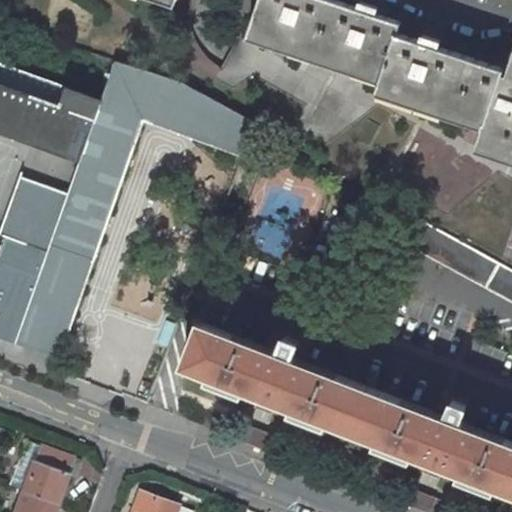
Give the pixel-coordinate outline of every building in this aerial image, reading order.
[(502,73),(504,68),(398,33),(401,22),(376,13),(378,7),(360,1),(358,7),(337,0),(259,0),(249,31),(382,76),(380,82),(378,87),(484,122),(482,128),(477,143),(511,155),(511,158),(511,162),(511,54),(506,74),(502,73)] [(380,82),(382,76),(249,31),(247,37),(380,82)] [(0,131),(81,160),(69,193),(20,176),(0,234),(6,236),(0,253),(0,337),(58,358),(143,118),(244,155),(257,123),(181,81),(115,60),(102,100),(68,88),(68,89),(0,64),(0,131)] [(482,128),(484,122),(378,87),(376,93),(482,128)] [(511,162),(511,158),(511,155),(477,143),(474,150),(511,162)] [(511,269),(410,213),(397,238),(511,301),(511,269)] [(249,321),(244,336),(261,342),(266,327),(249,321)] [(511,442),(461,422),(467,405),(453,400),(446,417),(293,357),(299,340),(285,335),(278,352),(200,322),(184,364),(209,374),(207,380),(243,394),(246,388),(293,406),(290,412),(327,426),(329,420),(377,439),(374,445),(411,459),(413,453),(460,471),(458,477),(494,491),(496,485),(511,491),(511,442)] [(252,445),(257,434),(246,430),(242,441),(252,445)] [(262,436),(257,434),(252,445),(276,455),(281,441),(282,438),(264,431),(262,436)] [(10,485),(24,490),(41,445),(27,440),(10,485)] [(24,490),(59,503),(70,473),(76,475),(81,461),(75,459),(76,458),(41,445),(24,490)] [(56,511),(59,503),(24,490),(16,511),(56,511)] [(176,511),(179,505),(141,491),(133,511),(176,511)] [(424,498),(413,494),(409,506),(419,510),(424,498)] [(429,500),(424,498),(419,510),(425,511),(446,511),(448,507),(450,503),(431,496),(429,500)]
